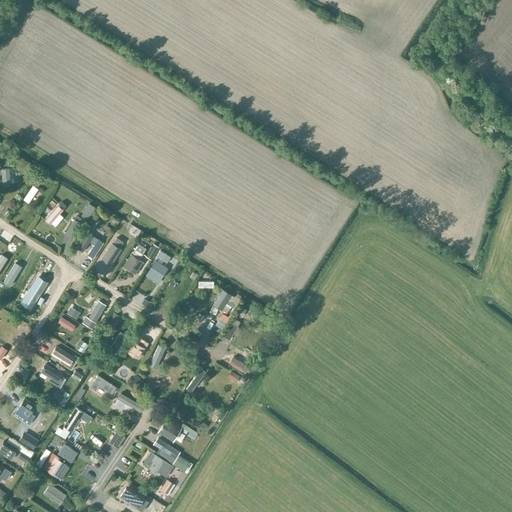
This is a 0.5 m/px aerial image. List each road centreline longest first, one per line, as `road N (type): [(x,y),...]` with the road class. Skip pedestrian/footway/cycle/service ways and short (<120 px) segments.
road 1 (track): [(0,223),(228,364)]
road 2 (residential): [(0,385),(71,268)]
